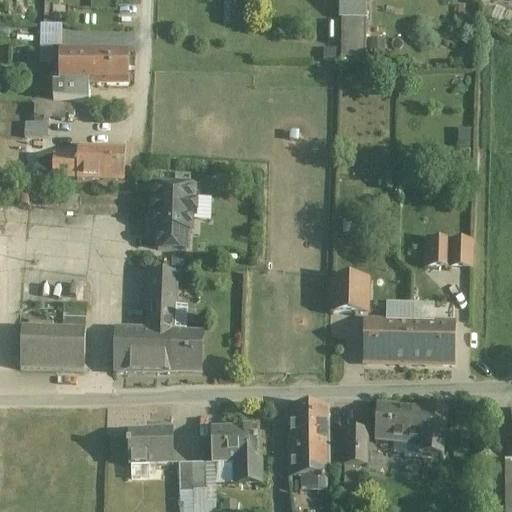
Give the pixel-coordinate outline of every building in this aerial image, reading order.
[(365,3),(339,2),(338,25),(341,25),(365,26),(365,3)] [(365,26),(341,25),(340,72),(363,73),(365,26)] [(42,31),(41,50),(63,51),(64,32),(42,31)] [(334,50),(326,50),(326,68),(334,68),(334,50)] [(95,59),(59,59),(59,92),(59,93),(66,93),(66,98),(78,98),(79,93),(95,93),(95,59)] [(128,59),(95,59),(95,93),(128,93),(128,59)] [(89,112),(89,98),(80,98),(78,98),(66,98),(66,93),(59,93),(59,92),(53,92),(53,109),(89,112)] [(73,113),(45,111),(44,127),(64,129),(64,121),(72,122),(73,113)] [(47,132),(25,131),(24,145),(47,147),(47,132)] [(125,157),(77,156),(77,164),(76,187),(76,188),(124,189),(125,157)] [(77,164),(53,164),(53,187),(76,187),(77,164)] [(173,199),(155,198),(155,212),(152,212),(152,225),(154,225),(154,238),(158,239),(186,240),(190,240),(190,226),(195,226),(195,211),(193,211),(193,196),(173,195),(173,199)] [(186,240),(158,239),(157,258),(185,260),(186,240)] [(448,252),(427,251),(427,277),(447,278),(448,252)] [(471,253),(448,252),(447,278),(471,279),(471,253)] [(175,283),(150,282),(148,314),(174,315),(175,283)] [(354,290),(331,289),(330,323),(353,324),(354,290)] [(367,290),(354,290),(353,324),(366,324),(367,290)] [(174,315),(148,314),(147,340),(116,339),(115,382),(201,385),(202,342),(185,341),(186,315),(174,315)] [(86,316),(63,315),(62,339),(85,340),(86,316)] [(409,332),(365,331),(364,374),(408,375),(409,332)] [(453,333),(409,332),(408,375),(452,376),(453,333)] [(62,339),(21,337),(20,378),(84,381),(85,340),(62,339)] [(448,421),(376,415),(374,453),(393,455),(392,464),(403,465),(403,469),(419,470),(419,466),(442,468),(448,421)] [(325,437),(325,418),(290,418),(290,437),(291,437),(291,453),(324,452),(324,437),(325,437)] [(254,440),(212,442),(213,476),(234,475),(234,494),(261,494),(260,471),(255,471),(254,455),(258,455),(257,448),(254,448),(254,440)] [(367,441),(343,440),(343,477),(367,477),(367,441)] [(171,442),(129,443),(130,478),(172,477),(171,442)] [(324,486),(324,452),(291,453),(292,486),(324,486)] [(193,476),(178,476),(179,504),(193,504),(193,476)] [(207,476),(193,476),(193,504),(208,503),(207,476)]
